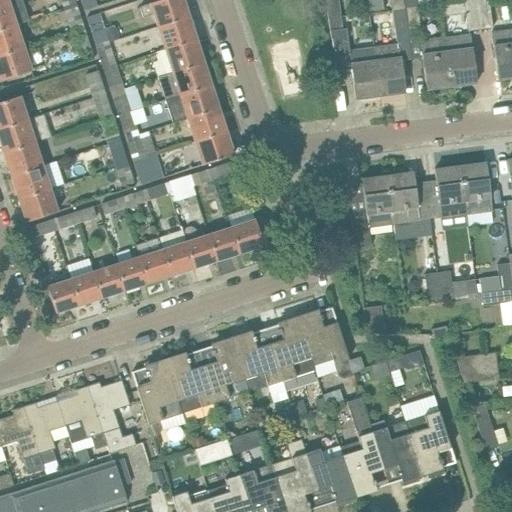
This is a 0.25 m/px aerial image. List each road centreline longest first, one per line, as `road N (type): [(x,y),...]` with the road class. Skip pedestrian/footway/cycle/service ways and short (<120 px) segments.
road 1 (residential): [(38,363),(296,275),(301,249),(272,151)]
road 2 (residential): [(272,151),(511,120)]
road 3 (residential): [(272,151),(224,0)]
road 4 (residential): [(38,363),(0,244)]
